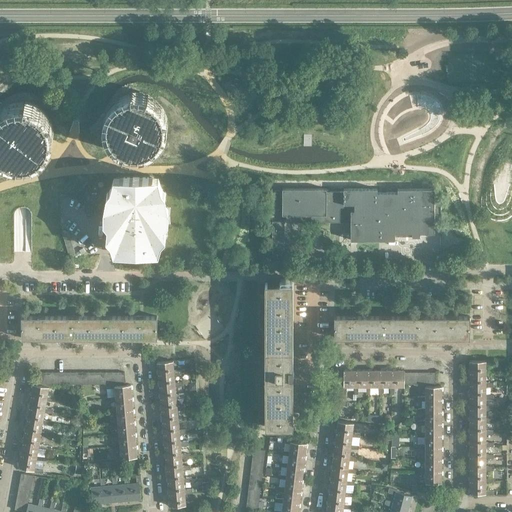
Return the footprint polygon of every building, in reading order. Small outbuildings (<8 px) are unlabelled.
[(107,122),(107,124),(107,125),(107,127),(108,129),(108,131),(109,133),(109,135),(110,137),(111,139),(113,140),(114,142),(115,143),(117,145),(118,145),(118,146),(119,147),(120,147),(121,148),(122,148),(123,148),(124,149),(125,150),(126,150),(127,151),(128,151),(129,151),(130,151),(131,151),(132,151),(133,152),(135,152),(137,151),(137,152),(139,151),(141,151),(143,150),(145,150),(147,149),(149,148),(151,147),(152,146),(154,144),(155,143),(157,142),(158,140),(159,138),(160,137),(161,135),(162,133),(162,131),(163,129),(163,128),(163,126),(163,124),(163,122),(163,120),(163,117),(162,115),(161,113),(161,111),(160,109),(159,108),(157,106),(156,104),(155,103),(153,102),(151,100),(150,99),(148,98),(146,97),(144,97),(142,96),(140,96),(138,95),(136,95),(134,95),(132,95),(130,96),(128,96),(126,97),(124,98),(122,99),(120,100),(119,101),(117,102),(116,103),(114,104),(113,106),(112,107),(111,109),(110,110),(109,112),(109,113),(108,115),(108,116),(107,118),(107,120),(107,122)] [(0,150),(1,152),(3,154),(5,155),(6,156),(8,157),(10,158),(12,159),(14,159),(16,160),(18,160),(20,160),(22,160),(24,160),(26,160),(28,159),(30,159),(32,158),(34,157),(36,156),(37,155),(39,154),(41,152),(42,151),(43,149),(45,148),(46,146),(46,144),(47,142),(48,141),(48,139),(49,137),(49,135),(49,133),(49,131),(49,129),(49,127),(48,125),(48,123),(47,121),(46,120),(45,118),(44,116),(43,115),(42,113),(41,112),(39,111),(38,110),(37,109),(35,108),(33,107),(32,106),(30,105),(28,105),(27,105),(26,104),(25,104),(23,104),(21,104),(19,104),(17,104),(15,105),(13,105),(11,106),(9,106),(7,107),(6,108),(4,109),(3,111),(1,112),(0,113),(0,150)] [(111,242),(120,253),(152,253),(161,242),(166,237),(165,226),(165,225),(164,215),(164,205),(164,204),(165,193),(161,188),(152,177),(127,177),(120,177),(111,188),(106,193),(107,205),(108,216),(110,216),(110,223),(108,223),(107,226),(111,242)] [(282,214),(286,214),(286,221),(339,221),(351,222),(350,218),(351,224),(351,239),(395,239),(395,232),(396,232),(396,233),(402,233),(402,232),(412,232),(412,236),(420,236),(420,232),(434,232),(434,188),(397,188),(397,192),(376,192),(376,188),(343,188),(343,191),(326,191),(326,188),(282,188),(282,214)] [(291,281),(264,281),(264,283),(267,283),(267,425),(265,425),(265,426),(292,426),(293,375),(293,366),(293,282),(291,281)] [(57,315),(22,315),(22,338),(57,337),(57,315)] [(91,315),(57,315),(57,337),(91,337),(91,315)] [(125,315),(91,315),(91,337),(125,337),(125,315)] [(157,316),(125,315),(125,337),(157,337),(157,316)] [(370,316),(334,316),(334,338),(370,338),(370,316)] [(404,316),(370,316),(370,338),(404,338),(404,316)] [(437,316),(404,316),(404,338),(437,337),(437,316)] [(469,316),(437,316),(437,337),(469,337),(469,316)] [(173,360),(157,362),(158,374),(174,373),(175,374),(182,373),(182,369),(174,370),(173,360)] [(469,360),(469,372),(485,372),(485,375),(493,374),(493,370),(485,370),(485,360),(469,360)] [(344,386),(342,386),(342,394),(346,394),(346,386),(354,386),(356,386),(356,370),(344,370),(344,386)] [(356,386),(354,386),(354,394),(358,394),(358,386),(366,386),(368,386),(368,370),(356,370),(356,386)] [(368,386),(366,386),(366,394),(370,394),(370,386),(378,386),(380,386),(380,370),(368,370),(368,386)] [(380,386),(378,386),(378,394),(379,394),(382,394),(382,386),(390,386),(392,386),(392,370),(380,370),(380,386)] [(392,386),(390,386),(390,394),(394,394),(394,386),(404,386),(404,384),(404,372),(404,370),(392,370),(392,386)] [(469,372),(469,384),(485,384),(485,386),(493,386),(493,382),(485,382),(485,375),(485,372),(469,372)] [(174,373),(158,374),(159,386),(175,385),(176,385),(183,385),(183,381),(175,381),(175,374),(174,373)] [(33,383),(31,395),(47,398),(47,400),(54,401),(55,398),(55,397),(47,396),(49,386),(33,383)] [(115,383),(113,384),(107,384),(107,388),(115,388),(116,395),(116,397),(132,396),(131,384),(126,384),(118,385),(115,385),(115,383)] [(425,384),(423,384),(417,384),(417,389),(425,389),(425,396),(425,398),(441,398),(441,385),(435,385),(429,385),(425,385),(425,384)] [(469,384),(469,396),(485,396),(485,398),(493,398),(493,394),(485,394),(485,386),(485,384),(469,384)] [(175,385),(159,386),(160,398),(176,397),(177,398),(184,397),(184,393),(176,393),(176,385),(175,385)] [(31,395),(29,407),(45,410),(44,413),(52,413),(53,409),(45,408),(47,400),(47,398),(31,395)] [(116,395),(108,397),(108,400),(116,400),(117,407),(117,409),(133,408),(132,396),(116,397),(116,395)] [(425,398),(425,396),(417,396),(417,400),(425,400),(425,408),(425,410),(441,410),(441,398),(425,398)] [(485,396),(469,396),(469,408),(485,409),(485,410),(493,410),(493,406),(485,406),(485,398),(485,396)] [(176,397),(160,398),(161,410),(178,409),(178,410),(185,409),(185,405),(177,405),(177,398),(176,397)] [(29,407),(27,419),(43,422),(42,424),(50,425),(51,421),(43,420),(44,413),(45,410),(29,407)] [(117,409),(117,407),(109,409),(109,412),(117,412),(117,419),(118,421),(134,420),(133,408),(117,409)] [(425,412),(425,420),(425,422),(441,422),(441,410),(425,410),(425,408),(417,408),(417,412),(425,412)] [(485,409),(469,408),(469,420),(485,420),(485,422),(493,422),(493,418),(485,418),(485,410),(485,409)] [(178,409),(161,410),(162,422),(178,421),(179,422),(187,421),(186,417),(178,417),(178,410),(178,409)] [(27,419),(24,431),(41,434),(40,436),(48,437),(48,433),(41,432),(42,424),(43,422),(27,419)] [(118,421),(117,419),(110,421),(110,424),(118,424),(119,431),(119,433),(135,432),(134,420),(118,421)] [(337,420),(336,432),(352,435),(351,436),(359,437),(360,433),(352,432),(353,422),(337,420)] [(425,424),(425,432),(425,434),(441,434),(441,422),(425,422),(425,420),(417,420),(417,424),(425,424)] [(469,420),(469,432),(485,432),(485,434),(493,434),(493,430),(485,430),(485,422),(485,420),(469,420)] [(178,421),(162,422),(163,434),(179,433),(180,434),(188,432),(187,429),(179,429),(179,422),(178,421)] [(24,431),(22,443),(38,446),(38,448),(46,449),(46,445),(39,444),(40,436),(41,434),(24,431)] [(119,433),(119,431),(111,433),(111,436),(119,436),(119,443),(120,445),(136,444),(135,432),(119,433)] [(336,432),(334,444),(350,447),(350,448),(358,449),(358,445),(350,444),(351,436),(352,435),(336,432)] [(425,434),(425,432),(417,433),(417,436),(425,436),(425,444),(425,446),(441,446),(441,434),(425,434)] [(469,432),(469,445),(485,444),(485,446),(493,446),(493,442),(485,442),(485,434),(485,432),(469,432)] [(179,433),(163,434),(164,446),(180,444),(181,446),(189,445),(188,441),(180,442),(180,434),(179,433)] [(283,438),(282,442),(285,442),(284,451),(289,451),(289,453),(305,455),(307,442),(290,440),(291,439),(283,438)] [(22,443),(20,455),(36,458),(36,460),(44,461),(44,457),(37,455),(38,448),(38,446),(22,443)] [(119,443),(112,444),(112,448),(120,448),(121,455),(115,455),(115,458),(121,458),(137,456),(136,444),(120,445),(119,443)] [(180,444),(164,446),(165,458),(182,456),(182,458),(190,456),(189,453),(181,453),(181,446),(180,444)] [(334,444),(333,456),(349,458),(348,460),(356,461),(358,449),(350,448),(350,447),(334,444)] [(425,449),(425,456),(425,458),(441,458),(441,446),(425,446),(425,444),(417,444),(417,448),(425,449)] [(469,445),(469,456),(485,457),(485,458),(493,458),(493,454),(485,454),(485,446),(485,444),(469,445)] [(281,451),(281,454),(288,455),(287,463),(287,465),(304,467),(305,455),(289,453),(289,451),(284,451),(281,451)] [(20,455),(18,466),(18,467),(34,470),(34,471),(42,473),(42,472),(42,469),(35,467),(36,460),(36,458),(20,455)] [(182,456),(165,458),(166,469),(183,468),(183,470),(191,468),(190,465),(182,465),(182,458),(182,456)] [(333,456),(331,468),(347,470),(347,472),(355,473),(355,469),(348,468),(348,460),(349,458),(333,456)] [(425,460),(425,468),(425,469),(441,470),(441,458),(425,458),(425,456),(417,456),(417,460),(425,460)] [(469,456),(469,468),(485,468),(485,470),(493,470),(493,466),(485,466),(485,458),(485,457),(469,456)] [(280,463),(279,466),(287,467),(286,474),(286,477),(302,478),(304,467),(287,465),(287,463),(280,463)] [(85,466),(77,465),(76,472),(84,473),(85,466)] [(183,468),(166,469),(167,481),(184,480),(184,482),(191,480),(191,477),(183,477),(183,470),(183,468)] [(331,468),(330,480),(346,482),(346,484),(353,484),(354,481),(346,480),(347,472),(347,470),(331,468)] [(425,469),(425,468),(417,468),(417,472),(425,472),(425,482),(441,482),(441,470),(425,469)] [(469,468),(469,480),(485,480),(485,482),(493,482),(493,478),(485,478),(485,470),(485,468),(469,468)] [(21,473),(20,479),(32,481),(33,475),(21,473)] [(278,474),(278,478),(285,479),(284,487),(284,489),(301,491),(302,478),(286,477),(286,474),(278,474)] [(127,484),(128,500),(141,499),(139,482),(141,482),(140,475),(136,475),(137,483),(129,483),(127,484)] [(115,485),(117,501),(128,500),(127,484),(129,483),(128,476),(124,476),(125,484),(117,485),(115,485)] [(103,486),(105,502),(117,501),(115,485),(117,485),(116,477),(112,477),(113,485),(105,486),(103,486)] [(91,487),(92,503),(92,504),(105,502),(103,486),(105,486),(104,478),(100,478),(101,486),(91,487)] [(20,479),(19,485),(31,487),(32,481),(20,479)] [(184,480),(167,481),(168,494),(185,492),(185,494),(192,493),(192,489),(184,489),(184,482),(184,480)] [(330,480),(328,492),(344,494),(344,496),(352,497),(352,493),(345,492),(346,484),(346,482),(330,480)] [(469,480),(469,493),(485,493),(485,495),(493,495),(493,490),(485,490),(485,482),(485,480),(469,480)] [(19,485),(18,491),(30,493),(31,487),(19,485)] [(277,486),(276,490),(284,491),(283,499),(283,501),(299,503),(301,491),(284,489),(284,487),(277,486)] [(389,487),(388,492),(395,494),(393,500),(393,502),(408,507),(412,495),(396,491),(396,489),(389,487)] [(18,491),(17,497),(29,499),(30,493),(18,491)] [(185,492),(168,494),(170,506),(186,504),(186,506),(194,505),(193,501),(185,501),(185,494),(185,492)] [(328,492),(327,504),(343,506),(342,508),(351,509),(351,505),(343,504),(344,496),(344,494),(328,492)] [(29,499),(17,497),(16,503),(28,505),(29,499)] [(28,503),(26,511),(38,511),(40,506),(42,507),(43,499),(40,498),(38,505),(28,503)] [(275,498),(275,502),(282,503),(281,511),(297,511),(299,503),(283,501),(283,499),(275,498)] [(392,505),(390,511),(389,511),(406,511),(408,507),(393,502),(393,500),(385,500),(384,503),(392,505)] [(40,506),(38,511),(50,511),(51,509),(54,509),(55,502),(51,501),(49,508),(42,507),(40,506)] [(28,505),(16,503),(15,509),(26,511),(28,505)]
